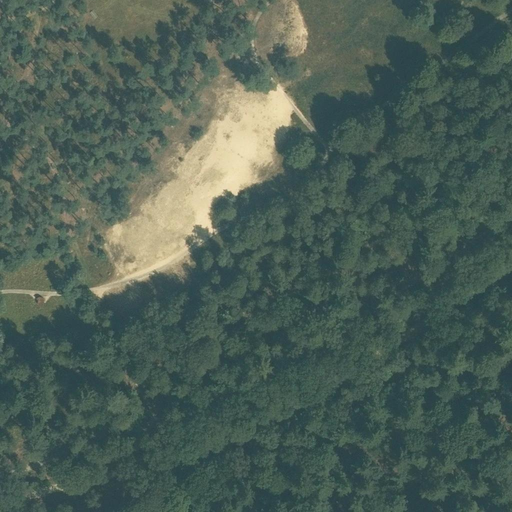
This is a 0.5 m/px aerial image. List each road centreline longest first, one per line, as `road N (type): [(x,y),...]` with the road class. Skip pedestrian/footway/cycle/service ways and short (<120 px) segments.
road 1 (unknown): [(206,511),(176,479),(102,334),(51,158),(12,127),(10,102),(37,33),(37,0)]
road 2 (track): [(0,499),(171,463),(307,391),(511,260)]
